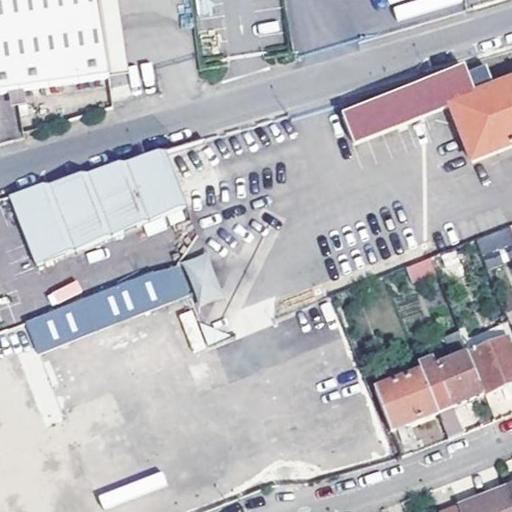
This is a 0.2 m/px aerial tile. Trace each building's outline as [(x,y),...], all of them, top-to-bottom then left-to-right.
[(103,0),(0,0),(0,97),(20,95),(35,92),(115,80),(103,0)] [(103,0),(115,80),(135,77),(123,0),(103,0)] [(511,147),(511,83),(495,90),(487,70),(468,78),(464,69),(344,118),(355,144),(449,107),(471,163),(511,147)] [(38,108),(35,92),(20,95),(23,110),(38,108)] [(188,208),(166,153),(55,186),(10,199),(35,266),(188,208)] [(506,229),(477,240),(484,256),(511,246),(506,229)] [(182,261),(199,307),(224,298),(207,252),(182,261)] [(430,258),(406,267),(413,283),(436,274),(430,258)] [(26,325),(35,348),(38,356),(168,303),(188,295),(175,265),(26,325)] [(192,349),(204,345),(192,310),(180,314),(192,349)] [(469,356),(460,333),(446,338),(455,361),(469,356)] [(511,349),(509,341),(471,356),(487,396),(511,385),(511,349)] [(417,362),(422,373),(439,415),(449,441),(465,435),(455,408),(485,396),(469,356),(455,361),(437,369),(433,357),(417,362)] [(439,415),(422,373),(375,392),(391,433),(439,415)] [(511,511),(511,493),(511,490),(458,510),(454,511),(511,511)]
